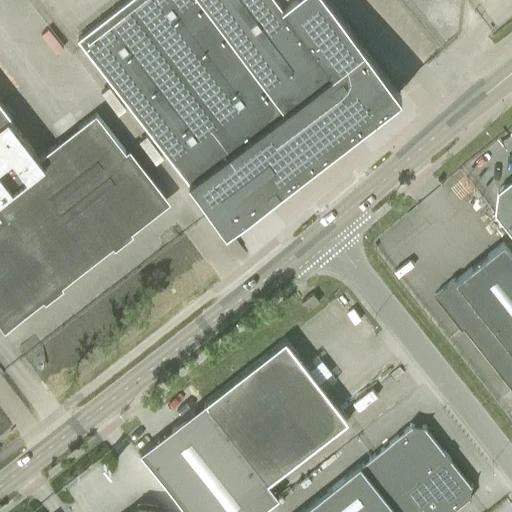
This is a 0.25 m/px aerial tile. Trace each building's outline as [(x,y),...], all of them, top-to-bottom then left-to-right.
[(277,0),(126,0),(78,37),(189,180),(213,211),(226,227),(400,92),(397,87),(328,0),(288,0),(282,5),(277,0)] [(0,207),(7,217),(0,222),(0,314),(5,322),(163,200),(96,113),(39,157),(8,117),(11,115),(0,100),(0,207)] [(511,177),(498,189),(495,212),(511,233),(511,177)] [(455,277),(434,294),(461,328),(463,326),(511,388),(511,252),(503,241),(456,278),(455,277)] [(320,300),(313,292),(302,301),(308,309),(320,300)] [(285,339),(245,370),(276,410),(316,379),(285,339)] [(139,453),(186,511),(260,511),(280,497),(267,482),(308,451),(276,410),(245,370),(139,453)] [(316,379),(276,410),(308,451),(348,419),(316,379)] [(359,463),(298,511),(449,511),(469,496),(470,498),(471,498),(470,494),(470,490),(471,486),(473,483),(471,482),(471,484),(451,458),(445,450),(445,451),(424,425),(426,425),(426,424),(422,425),(418,425),(413,423),(410,422),(410,423),(412,424),(361,465),(359,463)]
